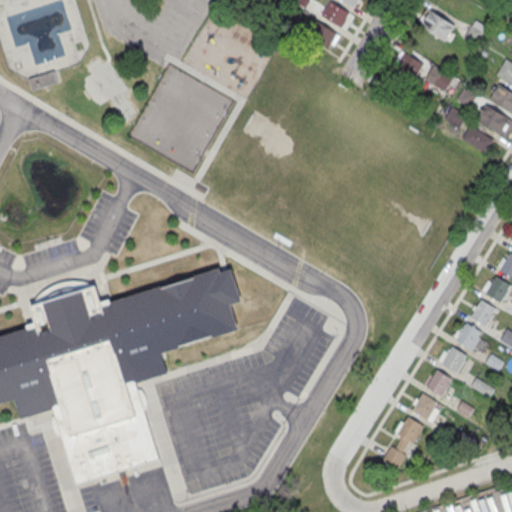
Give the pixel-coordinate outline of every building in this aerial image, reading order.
[(310,0),(301,0),(298,4),(304,9),(310,0)] [(320,14),(330,0),(349,12),(341,27),(320,14)] [(358,0),(339,0),(354,9),(358,0)] [(455,24),(427,7),(417,23),(446,41),(455,24)] [(337,32),(326,47),(307,35),(317,19),(337,32)] [(472,23),(483,31),(475,46),(463,38),(472,23)] [(423,63),(403,50),(395,65),(413,77),(423,63)] [(511,83),(511,60),(506,57),(495,73),(511,83)] [(440,67),(457,79),(448,92),(431,81),(440,67)] [(33,89),(58,81),(54,71),(29,79),(33,89)] [(511,111),(490,97),(499,83),(511,90),(511,111)] [(470,106),(479,93),(465,84),(456,98),(470,106)] [(467,114),(452,104),(443,119),(458,130),(467,114)] [(486,104),(511,119),(511,125),(504,136),(477,118),(486,104)] [(462,137),(471,124),(496,139),(487,153),(462,137)] [(511,253),(511,275),(499,269),(510,252),(511,253)] [(0,335),(28,327),(27,324),(36,321),(31,305),(96,285),(101,301),(110,298),(111,301),(221,267),(223,272),(226,270),(234,268),(243,300),(232,303),(240,328),(161,352),(167,371),(136,381),(138,388),(144,409),(159,456),(76,482),(53,407),(46,409),(19,417),(13,398),(0,402),(0,335)] [(500,301),(511,284),(495,275),(485,291),(500,301)] [(486,325),(497,307),(481,298),(470,315),(486,325)] [(483,331),(473,348),(456,338),(466,322),(483,331)] [(511,346),(511,344),(511,330),(507,328),(500,339),(511,346)] [(457,371),(467,354),(451,345),(441,362),(457,371)] [(491,352),(503,360),(498,369),(485,362),(491,352)] [(443,395),(453,377),(437,368),(427,386),(443,395)] [(489,397),(494,388),(476,376),(470,386),(489,397)] [(412,409),(423,391),(438,401),(428,419),(412,409)] [(468,416),(474,407),(461,399),(456,408),(468,416)] [(382,459),(391,445),(394,447),(401,435),(397,432),(408,415),(425,425),(414,442),(410,440),(404,450),(408,453),(398,469),(382,459)]
